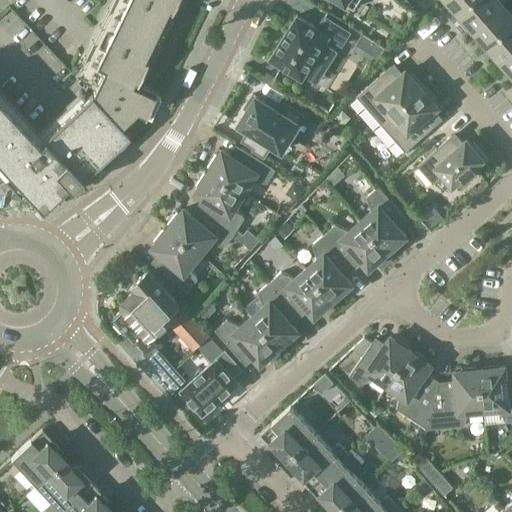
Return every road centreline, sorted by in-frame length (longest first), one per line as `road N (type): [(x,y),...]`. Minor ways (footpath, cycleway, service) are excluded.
road 1 (residential): [(118,201),(184,121),(244,0)]
road 2 (residential): [(227,435),(390,288)]
road 3 (residential): [(390,288),(431,329),(463,339),(496,330),(511,284)]
road 4 (residential): [(390,288),(511,179)]
road 5 (residential): [(511,147),(411,33)]
road 6 (residential): [(60,411),(148,506)]
